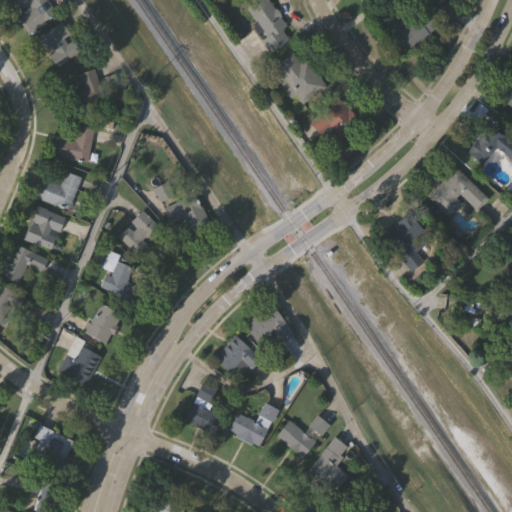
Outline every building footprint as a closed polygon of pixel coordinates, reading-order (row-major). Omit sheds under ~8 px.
[(31,32),(9,1),(10,0),(47,0),(57,13),(31,32)] [(241,4),(246,0),(266,0),(290,36),(271,49),(241,4)] [(400,53),(377,18),(387,11),(398,28),(425,10),(437,29),(400,53)] [(34,38),(60,20),(81,49),(55,67),(34,38)] [(294,107),(270,64),(300,47),(325,89),(294,107)] [(77,107),(72,91),(83,88),(78,72),(93,67),(104,98),(77,107)] [(511,109),(501,104),(511,79),(511,109)] [(306,123),(333,96),(365,127),(339,155),(306,123)] [(511,143),(511,163),(492,149),(481,164),(464,152),(485,123),(511,143)] [(54,157),(57,136),(73,138),(75,125),(92,127),(88,161),(54,157)] [(446,216),(424,194),(453,165),(485,198),(472,210),(462,200),(446,216)] [(45,178),(59,184),(65,170),(81,177),(67,209),(37,195),(45,178)] [(170,222),(162,206),(193,192),(206,219),(192,226),(186,215),(170,222)] [(63,215),(51,248),(23,238),(35,205),(63,215)] [(160,229),(136,253),(117,234),(141,209),(160,229)] [(421,261),(410,271),(379,237),(406,213),(428,239),(413,252),(421,261)] [(46,257),(41,270),(26,263),(17,282),(0,275),(15,243),(46,257)] [(100,287),(107,251),(130,256),(123,292),(100,287)] [(1,314),(1,291),(27,291),(27,314),(1,314)] [(102,343),(81,327),(101,301),(122,316),(102,343)] [(291,333),(279,341),(272,331),(256,342),(243,323),(271,304),(291,333)] [(236,377),(213,355),(234,333),(257,355),(236,377)] [(101,355),(84,385),(63,373),(80,344),(101,355)] [(221,415),(213,433),(183,421),(199,381),(214,387),(205,408),(221,415)] [(256,447),(226,430),(236,412),(266,428),(256,447)] [(308,425),(315,415),(327,424),(320,434),(308,425)] [(313,441),(300,457),(274,434),(287,419),(313,441)] [(42,457),(50,431),(71,437),(63,464),(42,457)] [(347,446),(334,466),(342,471),(331,487),(307,470),(331,435),(347,446)] [(344,511),(363,511),(380,501),(366,480),(336,500),(344,511)] [(43,511),(33,510),(38,481),(59,485),(54,511),(43,511)] [(181,511),(147,511),(156,493),(184,506),(181,511)]
